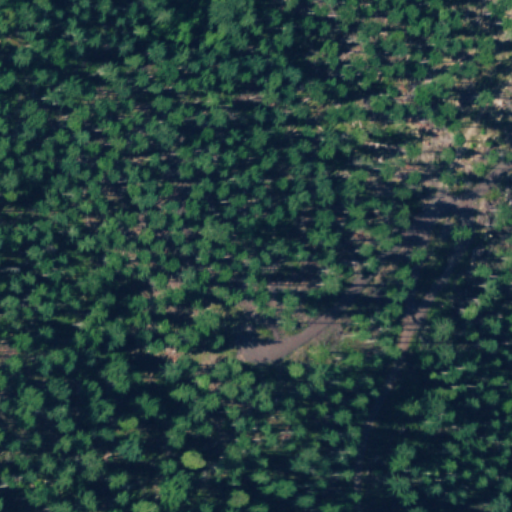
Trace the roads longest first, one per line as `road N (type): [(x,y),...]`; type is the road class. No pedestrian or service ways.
road 1 (track): [(347,511),(352,473),(398,361),(428,225)]
road 2 (track): [(428,225),(511,65)]
